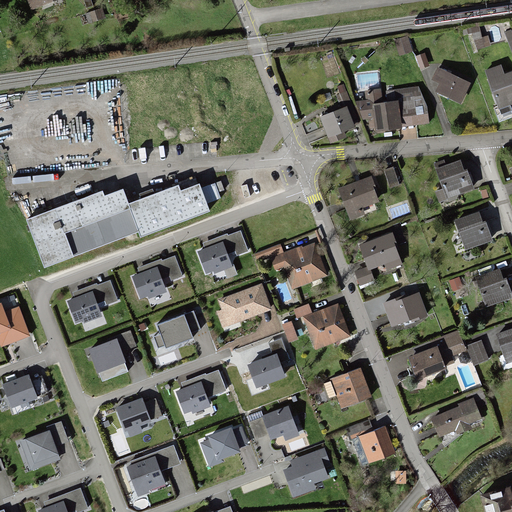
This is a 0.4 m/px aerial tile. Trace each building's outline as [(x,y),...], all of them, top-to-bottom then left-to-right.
[(469,81),(438,67),(434,77),(441,80),(438,87),(462,98),(469,81)] [(511,70),(489,80),(499,105),(511,99),(511,70)] [(383,89),(366,90),(366,116),(374,116),(374,128),(402,127),(401,112),(414,111),(414,124),(428,123),(427,109),(423,98),(383,100),(383,89)] [(347,103),(319,113),(326,134),(354,124),(347,103)] [(463,156),(437,166),(447,195),(474,185),(463,156)] [(394,168),(386,171),(391,183),(398,180),(394,168)] [(370,176),(339,187),(349,214),(363,210),(361,204),(377,198),(370,176)] [(28,220),(43,262),(208,205),(199,180),(127,204),(122,187),(28,220)] [(480,210),(457,218),(467,246),(490,237),(480,210)] [(249,251),(240,230),(228,235),(227,233),(203,243),(205,248),(197,251),(206,274),(213,271),(214,274),(224,270),(227,278),(238,274),(234,264),(232,265),(227,254),(235,251),(237,256),(249,251)] [(392,231),(359,242),(367,265),(383,260),(386,269),(404,263),(392,231)] [(284,265),(291,287),(325,275),(314,243),(283,253),(279,244),(258,251),(260,258),(272,254),(277,268),(284,265)] [(183,277),(175,256),(162,261),(161,259),(137,268),(139,274),(131,277),(140,300),(147,297),(148,299),(167,292),(162,280),(169,277),(171,281),(183,277)] [(502,267),(477,275),(486,303),(511,295),(502,267)] [(357,272),(361,283),(373,279),(369,268),(357,272)] [(118,301),(110,280),(98,285),(97,283),(73,293),(75,298),(67,301),(76,324),(83,321),(84,324),(102,317),(97,304),(105,301),(107,305),(118,301)] [(271,309),(262,283),(218,300),(222,310),(216,312),(222,328),(271,309)] [(417,290),(384,302),(391,322),(424,310),(417,290)] [(5,312),(1,302),(0,302),(0,343),(1,347),(30,336),(19,306),(5,312)] [(338,304),(304,315),(315,346),(349,334),(338,304)] [(201,329),(193,310),(157,324),(161,334),(154,337),(158,348),(165,345),(166,348),(193,338),(191,333),(201,329)] [(511,327),(497,333),(507,361),(511,359),(511,327)] [(129,371),(116,338),(89,349),(102,382),(129,371)] [(478,341),(467,345),(475,364),(486,359),(478,341)] [(437,344),(408,354),(416,376),(445,366),(437,344)] [(286,377),(276,354),(247,365),(256,388),(286,377)] [(360,366),(330,376),(341,405),(370,395),(360,366)] [(206,375),(205,373),(181,383),(183,388),(175,391),(184,414),(192,411),(193,413),(211,406),(207,398),(226,390),(218,370),(206,375)] [(30,375),(4,384),(14,413),(40,403),(30,375)] [(143,396),(113,407),(124,439),(155,429),(143,396)] [(474,400),(431,415),(438,435),(481,420),(474,400)] [(300,435),(288,406),(262,416),(271,440),(283,435),(286,441),(300,435)] [(232,429),(232,427),(208,436),(209,439),(200,443),(209,467),(224,462),(223,458),(241,452),(239,448),(249,445),(242,426),(232,429)] [(384,426),(357,435),(365,459),(393,450),(384,426)] [(60,459),(50,430),(20,440),(31,470),(60,459)] [(181,463),(173,445),(130,461),(132,465),(127,467),(138,497),(149,493),(148,490),(166,484),(161,471),(181,463)] [(325,452),(284,465),(292,493),(334,480),(325,452)] [(68,511),(62,495),(37,504),(40,511),(68,511)]
